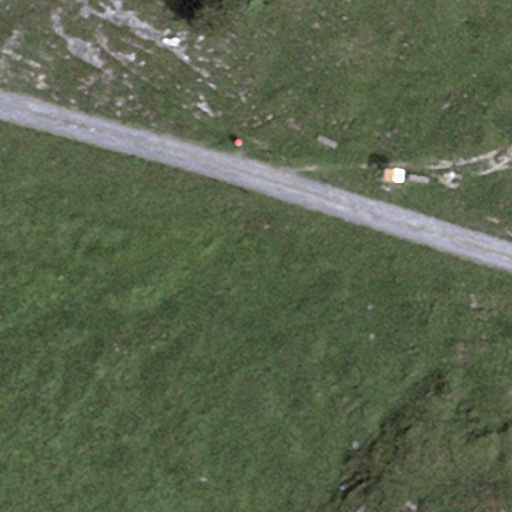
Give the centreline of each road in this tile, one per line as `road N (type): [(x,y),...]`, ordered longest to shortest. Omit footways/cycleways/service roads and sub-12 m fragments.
road 1 (track): [(253,176),(511,255)]
road 2 (track): [(0,106),(253,176)]
